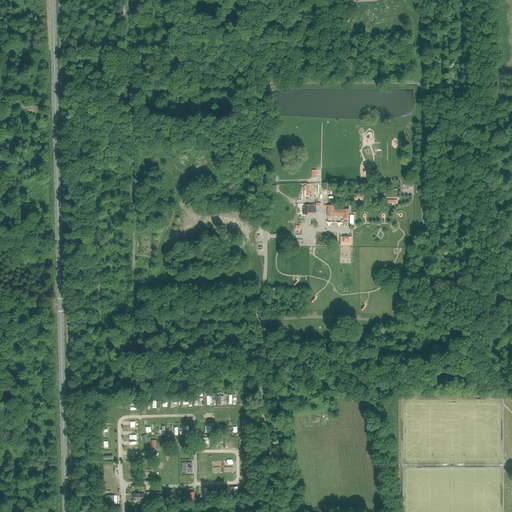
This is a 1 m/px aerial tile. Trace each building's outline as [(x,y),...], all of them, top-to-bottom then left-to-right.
[(303,207),(303,215),(307,215),(307,213),(316,213),(316,205),(305,205),(305,207),(303,207)] [(328,206),(327,216),(334,216),(343,216),(343,218),(349,218),(349,210),(344,210),(334,210),(334,206),(328,206)] [(351,237),(340,237),(340,245),(351,245),(351,237)] [(182,472),(187,472),(192,472),(192,463),(182,463),(182,472)] [(101,498),(99,499),(99,505),(110,505),(110,492),(101,493),(101,498)]
